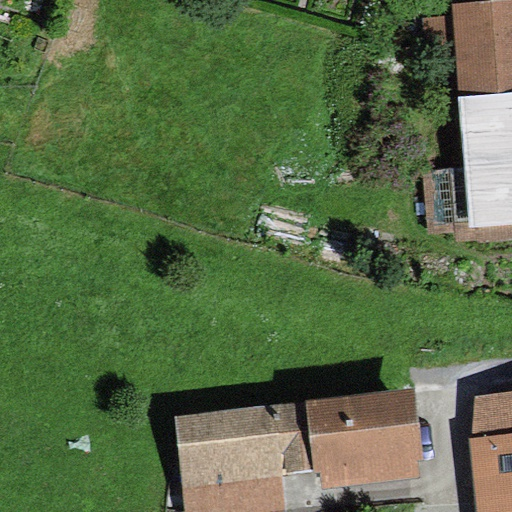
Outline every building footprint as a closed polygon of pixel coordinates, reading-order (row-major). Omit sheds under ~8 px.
[(511,13),(462,17),(465,67),(511,63),(511,13)] [(456,228),(456,231),(511,226),(511,63),(465,67),(473,171),(431,179),(435,229),(456,228)] [(329,469),(404,460),(397,400),(252,417),(258,465),(268,464),(327,457),(329,469)] [(489,509),(489,511),(511,511),(511,402),(483,406),(477,484),(479,510),(489,509)] [(252,414),(183,421),(188,473),(258,465),(252,417),(252,414)] [(192,511),(212,511),(272,505),(268,464),(258,465),(188,473),(192,511)]
